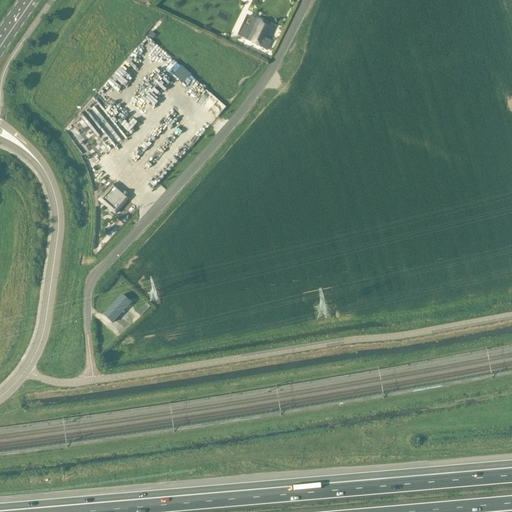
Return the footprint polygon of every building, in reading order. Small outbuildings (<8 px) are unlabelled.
[(270,43),(268,42),(274,29),(253,20),(243,40),(266,51),(270,43)] [(165,51),(158,59),(187,87),(195,79),(165,51)] [(108,158),(98,170),(107,178),(117,166),(108,158)] [(112,181),(98,196),(114,210),(128,195),(112,181)] [(127,208),(117,218),(123,224),(133,214),(127,208)] [(131,304),(122,296),(102,316),(111,325),(131,304)]
